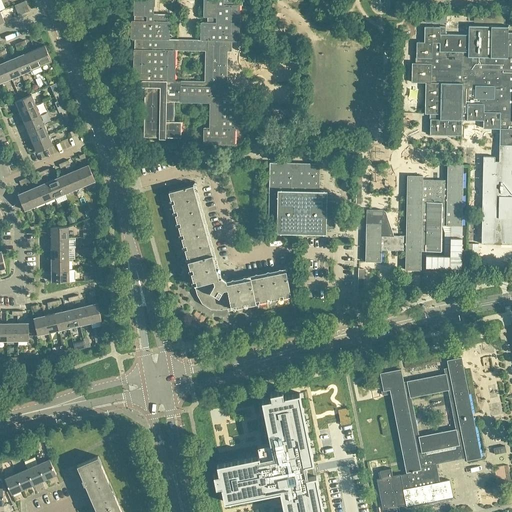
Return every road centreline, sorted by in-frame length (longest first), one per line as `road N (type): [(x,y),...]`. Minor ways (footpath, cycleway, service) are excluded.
road 1 (tertiary): [(168,390),(511,302)]
road 2 (tertiary): [(511,295),(166,374)]
road 3 (unclassified): [(136,271),(103,137),(51,12)]
road 4 (residential): [(0,291),(19,290),(18,231),(0,185)]
road 5 (tertiary): [(186,511),(168,390)]
road 6 (tertiary): [(148,393),(176,511)]
